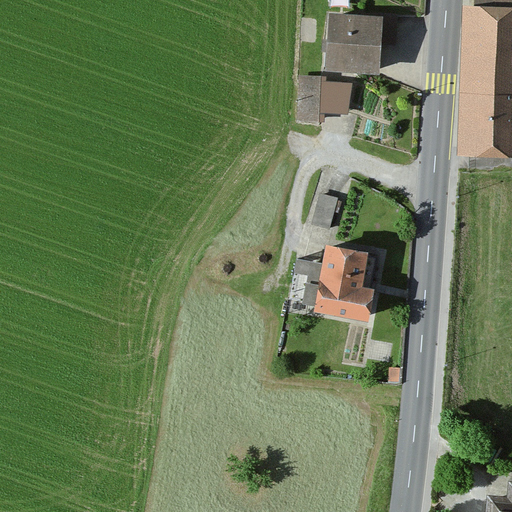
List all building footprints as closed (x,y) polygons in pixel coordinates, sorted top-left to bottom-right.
[(511,0),(475,0),(475,2),(465,2),(462,152),(511,153),(511,0)] [(396,12),(330,10),(329,68),(381,70),(382,41),(395,41),(396,12)] [(351,110),(351,78),(325,78),(325,73),(299,73),(299,120),(325,120),(325,109),(351,110)] [(317,194),(315,226),(337,227),(339,196),(317,194)] [(379,282),(362,279),(367,243),(326,237),(316,305),(374,314),(379,282)] [(511,511),(511,470),(493,470),(490,511),(511,511)]
